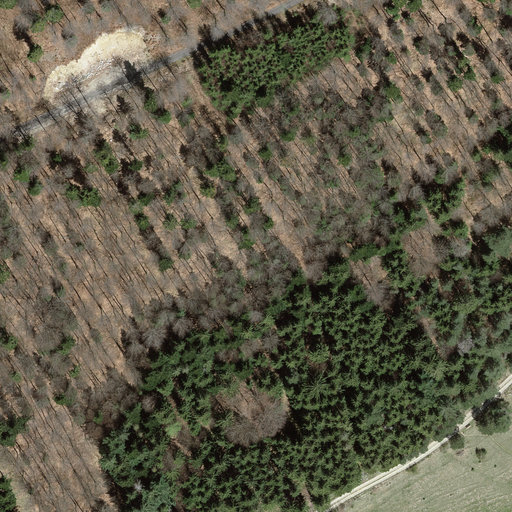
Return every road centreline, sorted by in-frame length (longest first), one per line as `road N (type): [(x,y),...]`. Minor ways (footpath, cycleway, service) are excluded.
road 1 (track): [(291,0),(0,138)]
road 2 (track): [(322,511),(424,453),(511,378)]
